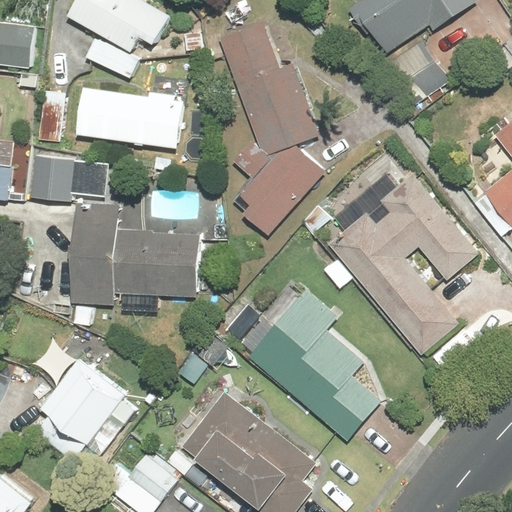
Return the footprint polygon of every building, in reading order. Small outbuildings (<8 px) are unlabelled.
[(84,0),(76,15),(140,50),(149,35),(163,43),(179,14),(154,0),(84,0)] [(368,0),(358,7),(364,17),(369,13),(393,50),(436,22),(440,29),(484,1),(483,0),(368,0)] [(0,19),(0,62),(36,67),(41,25),(0,19)] [(270,21),(226,36),(268,148),(258,139),(241,159),(262,177),(248,194),(260,204),(253,212),(277,233),(334,170),(305,143),(327,135),(300,63),(287,67),(270,21)] [(147,58),(102,37),(93,56),(138,77),(147,58)] [(429,38),(393,64),(419,100),(455,75),(429,38)] [(157,95),(92,86),(86,133),(185,147),(192,100),(182,99),(182,94),(157,91),(157,95)] [(71,91),(51,89),(44,139),(64,141),(71,91)] [(4,110),(0,109),(0,189),(15,191),(21,137),(1,135),(4,110)] [(511,146),(511,174),(492,190),(511,214),(511,126),(502,134),(511,146)] [(115,163),(41,155),(37,196),(78,200),(79,192),(112,195),(115,163)] [(334,243),(422,354),(461,323),(408,256),(420,247),(447,282),(482,255),(416,173),(381,201),(391,214),(375,226),(367,216),(334,243)] [(127,204),(84,202),(80,301),(122,303),(123,292),(205,295),(207,233),(161,231),(161,229),(126,228),(127,204)] [(312,289),(256,357),(355,439),(388,399),(359,374),(371,360),(334,329),(345,316),(312,289)] [(360,309),(348,323),(376,346),(388,333),(360,309)] [(219,337),(204,355),(219,366),(233,348),(219,337)] [(69,380),(49,406),(96,443),(118,415),(135,393),(87,357),(69,380)] [(231,391),(188,446),(207,460),(209,458),(266,502),(262,507),(269,511),(301,511),(320,487),(310,479),(323,462),(317,457),(231,391)] [(137,474),(122,462),(107,481),(147,511),(159,511),(186,479),(153,453),(137,474)] [(0,511),(32,511),(41,500),(0,470),(0,511)]
